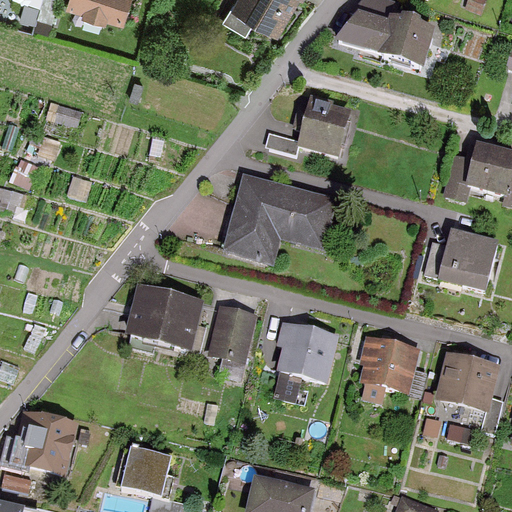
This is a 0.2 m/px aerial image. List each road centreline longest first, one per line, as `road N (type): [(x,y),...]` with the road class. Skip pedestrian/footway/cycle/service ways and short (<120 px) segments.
road 1 (residential): [(130,255),(511,352)]
road 2 (residential): [(130,255),(335,0)]
road 3 (residential): [(0,423),(130,255)]
